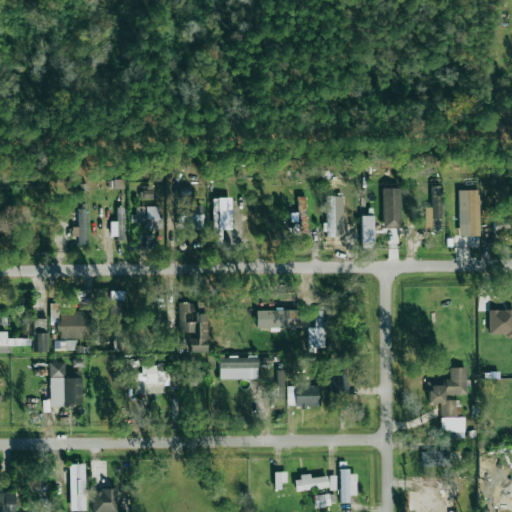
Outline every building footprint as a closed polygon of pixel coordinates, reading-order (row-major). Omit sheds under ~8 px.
[(424,207),(424,232),(440,232),(441,186),(432,186),(431,207),(424,207)] [(382,188),(383,228),(401,228),(400,188),(382,188)] [(458,235),(479,235),(478,190),(458,190),(458,235)] [(343,196),(325,196),(325,236),(342,236),(343,196)] [(177,228),(202,229),(202,206),(189,205),(189,197),(177,197),(177,228)] [(231,229),(231,211),(221,211),(221,198),(212,198),(213,243),(221,243),(221,230),(231,229)] [(161,207),(136,206),(136,214),(130,214),(130,223),(144,223),(144,230),(160,230),(161,207)] [(296,208),(298,221),(306,221),(304,207),(296,208)] [(77,227),(71,227),(71,236),(77,236),(77,244),(87,245),(87,209),(78,209),(77,227)] [(110,221),(109,235),(121,236),(121,209),(116,209),(116,222),(110,221)] [(360,216),(361,242),(374,242),(373,216),(360,216)] [(123,292),(110,292),(110,322),(124,322),(123,292)] [(207,352),(205,314),(197,315),(197,303),(178,303),(179,335),(188,335),(189,353),(207,352)] [(255,311),(256,328),(295,327),(295,310),(255,311)] [(511,310),(487,310),(488,334),(511,334),(511,310)] [(314,311),(314,328),(307,328),(308,348),(323,347),(322,311),(314,311)] [(47,318),(31,319),(32,352),(47,352),(47,318)] [(6,338),(6,332),(0,331),(0,352),(10,353),(10,345),(24,346),(24,339),(6,338)] [(257,378),(257,357),(218,358),(219,379),(257,378)] [(49,405),(81,405),(81,372),(64,373),(64,362),(48,362),(49,405)] [(167,364),(144,364),(144,373),(132,373),(133,394),(167,393),(167,364)] [(466,394),(465,367),(449,368),(449,381),(427,382),(427,404),(440,404),(441,438),(464,438),(463,416),(459,416),(459,400),(444,400),(444,395),(466,394)] [(276,400),(284,399),(283,370),(275,370),(276,400)] [(329,396),(348,396),(347,372),(328,373),(329,396)] [(449,451),(421,451),(421,466),(449,465),(449,451)] [(86,510),(84,464),(68,464),(70,511),(86,510)] [(339,503),(349,503),(349,495),(356,495),(355,471),(339,471),(339,503)] [(274,489),(284,489),(283,472),(273,472),(274,489)] [(293,477),(295,491),(328,487),(326,476),(309,478),(309,476),(293,477)] [(91,511),(116,511),(117,489),(92,488),(91,511)] [(14,511),(15,493),(0,492),(0,511),(14,511)] [(329,506),(328,494),(313,495),(314,507),(329,506)]
